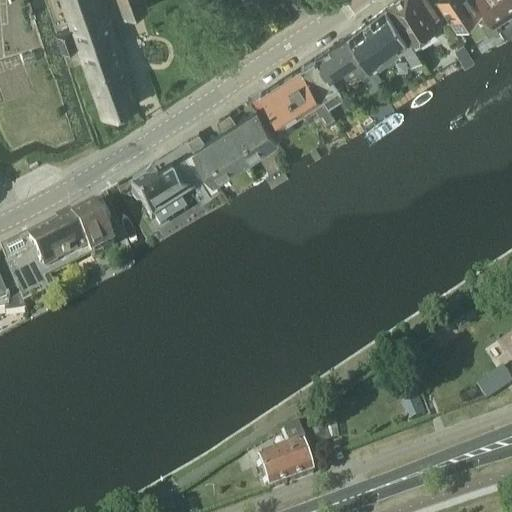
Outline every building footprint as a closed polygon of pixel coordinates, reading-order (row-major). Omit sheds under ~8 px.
[(79,44),(105,114),(140,103),(103,0),(62,0),(72,27),(57,32),(63,50),(79,44)] [(143,0),(120,0),(125,14),(146,7),(143,0)] [(428,0),(392,0),(388,3),(411,41),(435,25),(431,19),(437,14),(428,0)] [(486,6),(481,0),(441,0),(457,24),(459,27),(460,26),(464,26),(470,23),(470,19),(479,13),(484,21),(481,23),(490,35),(500,28),(493,18),(486,6)] [(511,0),(481,0),(486,6),(493,18),(504,10),(510,20),(511,20),(511,0)] [(388,3),(347,33),(349,36),(347,37),(368,67),(378,82),(383,78),(374,64),(402,47),(417,70),(426,65),(411,41),(388,3)] [(325,49),(314,57),(329,78),(331,77),(337,86),(358,73),(359,74),(368,67),(347,37),(349,36),(347,33),(325,49)] [(314,57),(300,66),(328,108),(344,98),(337,86),(331,77),(329,78),(314,57)] [(300,66),(279,80),(300,110),(312,102),(323,118),(332,112),(328,108),(300,66)] [(371,72),(364,77),(373,91),(380,86),(371,72)] [(250,100),(256,109),(276,138),(294,126),(289,118),(300,110),(279,80),(250,100)] [(229,114),(220,119),(246,159),(276,140),(275,138),(276,138),(256,109),(235,122),(229,114)] [(246,159),(220,119),(219,120),(224,129),(203,142),(198,134),(188,140),(214,180),(246,159)] [(130,190),(132,193),(132,197),(136,203),(140,205),(151,222),(154,219),(159,227),(184,211),(179,203),(194,194),(199,202),(211,195),(193,166),(182,173),(174,162),(159,171),(158,170),(157,171),(146,178),(144,178),(145,180),(130,190)] [(1,256),(4,264),(22,306),(54,289),(48,280),(112,247),(102,228),(107,225),(108,219),(101,205),(101,204),(92,209),(89,203),(66,215),(65,214),(55,219),(56,220),(24,237),(27,242),(18,247),(22,255),(10,261),(6,253),(1,256)] [(0,311),(3,311),(4,315),(24,312),(22,306),(4,264),(3,265),(5,270),(0,271),(0,311)] [(502,370),(476,387),(484,399),(484,401),(491,397),(511,384),(502,370)] [(417,397),(405,401),(412,420),(424,415),(417,397)] [(258,461),(269,491),(286,485),(285,483),(289,482),(290,484),(312,475),(310,469),(316,467),(300,424),(284,432),(290,449),(274,455),(269,453),(262,455),(259,461),(258,461)] [(196,511),(193,502),(184,505),(186,511),(196,511)]
